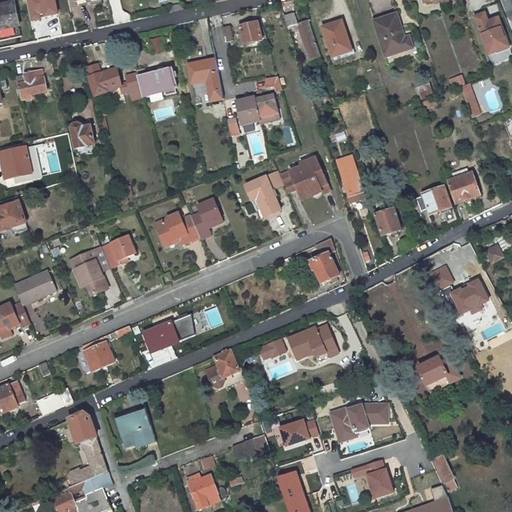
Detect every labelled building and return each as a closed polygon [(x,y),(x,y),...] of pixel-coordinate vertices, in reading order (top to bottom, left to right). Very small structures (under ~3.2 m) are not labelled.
[(0,30),(20,27),(15,4),(0,7),(0,30)] [(43,26),(40,11),(29,13),(33,29),(43,26)] [(298,26),(294,14),(285,17),(289,30),(298,27),(309,61),(319,58),(307,23),(298,26)] [(397,15),(374,22),(386,57),(414,49),(410,38),(405,39),(397,15)] [(484,15),(475,18),(488,55),(497,52),(496,49),(503,46),(500,36),(503,35),(498,19),(488,23),(484,15)] [(341,22),(322,28),(333,59),(351,53),(341,22)] [(258,23),(240,27),(244,45),(262,41),(258,23)] [(222,27),(224,40),(231,38),(229,26),(222,27)] [(171,36),(154,40),(157,53),(174,50),(171,36)] [(245,49),(268,44),(267,40),(262,41),(244,45),(245,49)] [(216,60),(188,65),(192,84),(207,81),(211,102),(223,100),(216,60)] [(89,79),(95,97),(121,87),(121,85),(116,69),(102,74),(100,66),(88,68),(91,79),(89,79)] [(144,96),(176,88),(172,70),(146,76),(145,70),(137,72),(138,73),(142,90),(144,96)] [(32,96),(48,92),(43,72),(35,74),(34,73),(24,75),(24,76),(17,78),(22,101),(32,99),(32,96)] [(138,73),(126,76),(128,83),(130,91),(131,93),(142,90),(138,73)] [(461,75),(448,80),(450,88),(464,84),(461,75)] [(283,91),(279,77),(267,79),(271,90),(276,87),(279,93),(283,91)] [(130,91),(128,83),(121,85),(121,87),(123,93),(130,91)] [(461,86),(467,104),(475,101),(469,83),(461,86)] [(142,90),(131,93),(133,99),(144,96),(142,90)] [(234,102),(240,126),(258,122),(253,99),(252,94),(243,96),(243,99),(234,102)] [(253,99),(258,122),(259,124),(276,119),(270,95),(253,99)] [(435,99),(423,103),(425,110),(437,105),(435,99)] [(481,116),(475,101),(467,104),(472,119),(481,116)] [(276,119),(259,124),(261,134),(278,129),(276,119)] [(238,135),(235,122),(228,123),(230,137),(238,135)] [(71,129),(76,150),(95,146),(91,127),(83,128),(82,126),(80,124),(73,125),(71,129)] [(26,149),(0,154),(0,155),(6,181),(18,178),(19,181),(20,185),(34,181),(26,149)] [(330,191),(315,157),(299,165),(300,167),(279,176),(283,185),(287,194),(296,190),(299,194),(308,191),(311,196),(321,193),(322,195),(330,191)] [(340,169),(351,203),(365,198),(354,165),(340,169)] [(455,204),(480,195),(472,173),(469,174),(466,169),(453,174),(455,179),(447,181),(455,204)] [(276,171),(245,184),(253,200),(257,198),(265,216),(280,210),(278,205),(272,192),(271,190),(283,185),(279,176),(276,171)] [(451,208),(443,187),(422,195),(423,196),(428,210),(430,215),(451,208)] [(281,203),(275,190),(272,192),(278,205),(281,203)] [(308,191),(299,194),(301,200),(311,196),(308,191)] [(416,199),(421,212),(428,210),(423,196),(416,199)] [(2,208),(19,203),(17,198),(1,203),(2,208)] [(257,198),(253,200),(261,218),(265,216),(257,198)] [(221,219),(211,199),(196,206),(199,212),(190,216),(200,240),(201,241),(210,237),(207,230),(205,226),(221,219)] [(2,208),(0,208),(0,226),(1,228),(11,225),(14,224),(16,228),(26,224),(19,203),(2,208)] [(394,210),(376,215),(383,236),(400,231),(394,210)] [(164,223),(155,226),(164,246),(175,242),(175,243),(179,241),(182,247),(200,240),(190,216),(189,214),(180,218),(178,215),(164,220),(164,223)] [(223,223),(221,219),(205,226),(207,230),(223,223)] [(136,256),(129,239),(101,250),(107,263),(111,272),(120,269),(118,264),(126,261),(136,256)] [(339,276),(329,255),(336,253),(331,239),(316,246),(321,255),(318,256),(319,259),(312,263),(322,284),(339,276)] [(497,247),(486,251),(491,261),(501,257),(497,247)] [(101,250),(95,253),(97,258),(101,265),(107,263),(101,250)] [(360,253),(362,263),(369,261),(367,252),(360,253)] [(89,256),(73,263),(88,298),(111,289),(101,265),(97,258),(91,260),(89,256)] [(118,264),(120,269),(128,266),(126,261),(118,264)] [(428,273),(437,289),(453,281),(444,265),(428,273)] [(57,293),(49,273),(14,287),(23,307),(57,293)] [(476,277),(446,292),(458,319),(481,308),(479,304),(487,300),(476,277)] [(11,299),(0,303),(0,307),(13,303),(11,299)] [(13,303),(0,307),(0,331),(1,331),(5,339),(16,335),(15,332),(24,328),(24,329),(31,326),(23,307),(16,309),(13,303)] [(414,303),(396,311),(406,333),(424,325),(414,303)] [(172,323),(145,334),(152,353),(164,348),(161,342),(177,335),(172,323)] [(83,347),(94,372),(115,363),(108,343),(132,332),(130,326),(83,347)] [(317,360),(337,352),(327,328),(308,336),(306,333),(289,340),(298,362),(315,355),(317,360)] [(161,342),(164,348),(179,342),(177,335),(161,342)] [(260,345),(264,359),(286,352),(282,338),(260,345)] [(239,371),(230,350),(215,357),(218,365),(224,378),(225,377),(228,376),(239,371)] [(246,365),(262,359),(259,351),(244,358),(246,365)] [(403,367),(399,359),(386,365),(390,374),(403,367)] [(451,384),(439,360),(418,370),(430,394),(451,384)] [(206,370),(212,383),(219,386),(223,384),(226,379),(225,377),(224,378),(218,365),(206,370)] [(18,382),(0,389),(0,414),(27,403),(18,382)] [(68,389),(59,392),(66,407),(74,403),(68,389)] [(38,401),(44,416),(66,407),(59,392),(38,401)] [(387,421),(387,405),(364,405),(351,409),(350,407),(332,413),(340,439),(358,433),(356,426),(369,421),(387,421)] [(156,439),(146,410),(116,420),(123,443),(133,439),(135,445),(156,439)] [(70,421),(77,442),(77,444),(83,443),(91,467),(80,471),(79,470),(70,473),(67,478),(71,488),(99,476),(108,472),(90,418),(84,414),(70,421)] [(285,445),(281,432),(265,438),(269,450),(285,445)] [(252,440),(258,454),(269,450),(265,438),(264,435),(252,440)] [(233,451),(237,462),(258,454),(252,440),(232,448),(233,451)] [(446,455),(433,461),(445,486),(458,480),(446,455)] [(202,461),(204,470),(213,468),(211,458),(202,461)] [(371,499),(392,492),(381,458),(366,464),(368,472),(363,474),(371,499)] [(93,511),(98,511),(111,507),(103,487),(112,483),(108,472),(99,476),(71,488),(47,498),(53,511),(54,511),(57,511),(58,511),(68,511),(70,511),(78,509),(79,511),(92,511),(93,511)] [(307,511),(295,474),(278,479),(289,511),(307,511)] [(189,485),(203,480),(201,475),(187,480),(189,485)] [(203,480),(189,485),(197,504),(204,501),(219,495),(215,486),(211,476),(203,480)] [(204,501),(205,505),(222,498),(220,494),(219,495),(204,501)] [(450,511),(447,501),(414,511),(450,511)]
